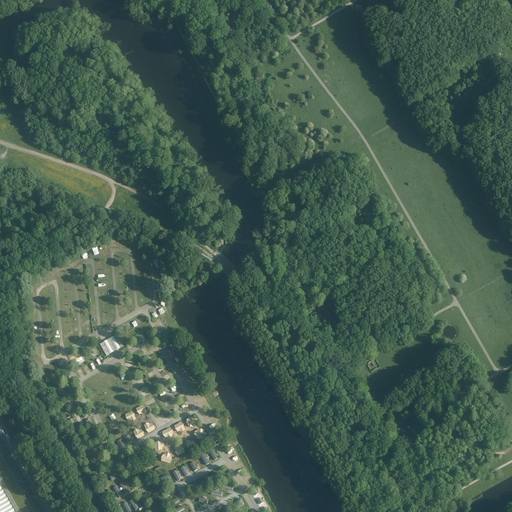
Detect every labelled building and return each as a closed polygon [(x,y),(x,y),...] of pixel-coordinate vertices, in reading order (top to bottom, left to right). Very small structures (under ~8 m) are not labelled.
[(113,352),(116,350),(120,348),(123,346),(117,335),(113,337),(110,339),(107,341),(103,343),(100,345),(106,356),(110,354),(109,354),(113,352)] [(141,416),(148,411),(143,404),(136,409),(141,416)] [(130,418),(131,421),(136,419),(134,411),(125,414),(127,419),(130,418)] [(187,426),(196,427),(198,419),(188,417),(187,426)] [(145,425),(148,433),(156,429),(153,422),(145,425)] [(175,424),(177,432),(185,430),(183,422),(175,424)] [(134,430),(137,439),(145,436),(142,427),(134,430)] [(162,431),(166,439),(175,435),(171,427),(162,431)] [(195,439),(204,439),(204,429),(195,429),(195,439)] [(194,439),(186,441),(187,448),(195,446),(194,439)] [(164,450),(164,441),(155,442),(156,450),(164,450)] [(177,455),(185,453),(183,445),(175,447),(177,455)] [(218,458),(212,449),(209,451),(215,460),(218,458)] [(171,453),(164,453),(164,462),(172,462),(171,453)] [(209,463),(204,454),(200,456),(206,465),(209,463)] [(189,475),(184,466),(181,468),(185,477),(189,475)] [(181,479),(177,470),(173,472),(178,481),(181,479)] [(168,475),(158,480),(160,483),(170,478),(168,475)] [(123,482),(120,484),(126,494),(129,492),(123,482)] [(0,511),(15,511),(0,485),(0,511)] [(117,486),(113,488),(119,498),(123,496),(117,486)] [(173,489),(163,495),(165,498),(175,492),(173,489)] [(110,491),(106,493),(112,502),(116,500),(110,491)] [(178,497),(168,503),(170,506),(179,501),(178,497)] [(133,499),(129,501),(135,510),(138,508),(133,499)] [(131,511),(126,503),(123,504),(127,511),(131,511)]
